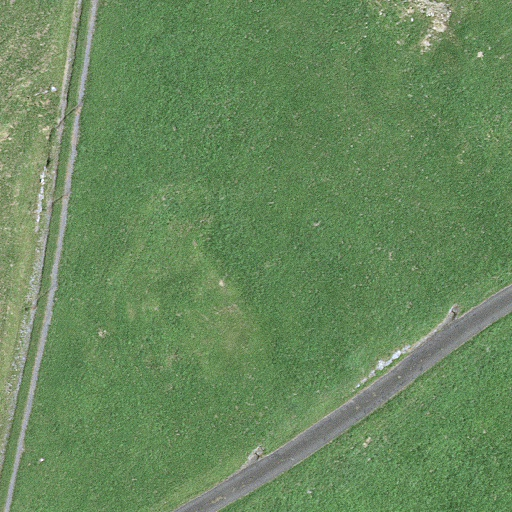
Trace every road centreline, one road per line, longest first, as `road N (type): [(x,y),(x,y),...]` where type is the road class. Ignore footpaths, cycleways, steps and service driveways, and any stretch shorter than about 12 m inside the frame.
road 1 (track): [(2,511),(92,0)]
road 2 (track): [(190,511),(511,298)]
